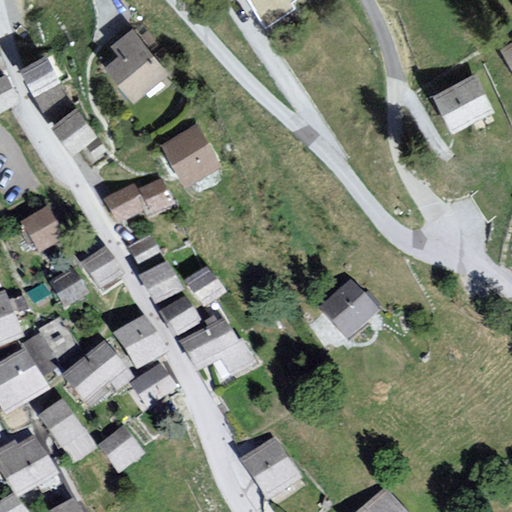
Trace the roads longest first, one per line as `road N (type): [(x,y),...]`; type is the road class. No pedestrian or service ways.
road 1 (residential): [(0,32),(40,127),(182,378),(239,511)]
road 2 (residential): [(444,246),(444,229),(396,161),(399,81),(365,0)]
road 3 (residential): [(169,0),(330,161)]
road 4 (residential): [(225,0),(308,116),(330,161)]
road 5 (residential): [(330,161),(379,223),(413,249),(444,246)]
